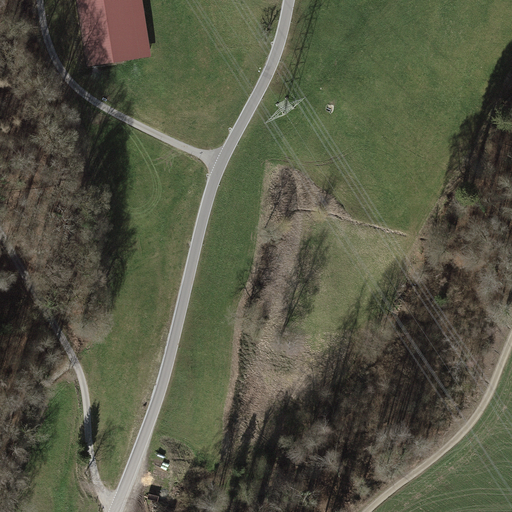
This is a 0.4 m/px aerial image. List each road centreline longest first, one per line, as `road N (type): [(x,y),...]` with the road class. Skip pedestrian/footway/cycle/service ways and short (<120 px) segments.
road 1 (residential): [(290,0),(270,69),(205,207),(165,378),(116,508)]
road 2 (track): [(40,0),(51,51),(80,93),(221,163)]
road 3 (track): [(368,511),(463,431),(511,341)]
road 4 (residential): [(76,360),(95,477),(116,508)]
road 5 (track): [(76,360),(0,228)]
